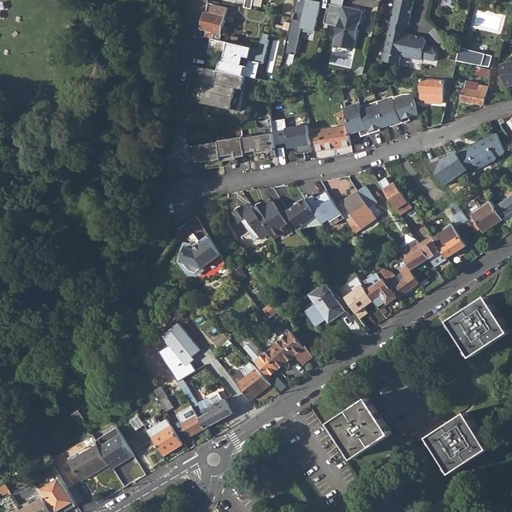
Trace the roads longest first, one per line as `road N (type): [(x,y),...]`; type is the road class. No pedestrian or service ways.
road 1 (residential): [(511,106),(344,165),(159,194)]
road 2 (residential): [(375,345),(511,249)]
